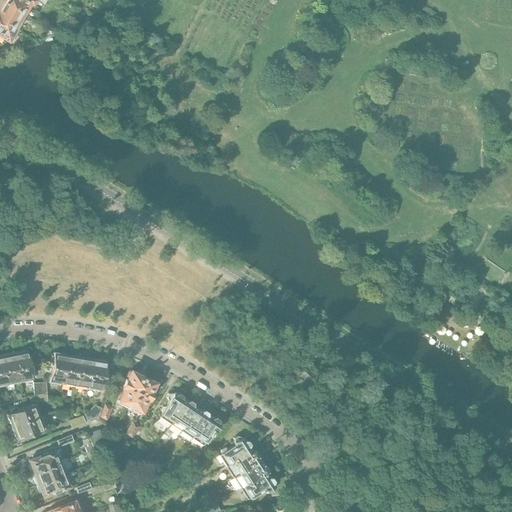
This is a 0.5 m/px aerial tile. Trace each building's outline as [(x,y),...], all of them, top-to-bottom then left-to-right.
[(0,0),(0,19),(15,29),(24,14),(8,5),(0,0)] [(0,0),(8,5),(24,14),(30,5),(33,6),(36,0),(35,0),(0,0)] [(21,32),(15,29),(0,19),(0,41),(2,38),(10,43),(15,35),(19,37),(21,32)] [(481,287),(466,294),(472,304),(486,297),(481,287)] [(461,309),(469,293),(460,289),(452,304),(461,309)] [(13,355),(12,355),(14,365),(16,366),(17,372),(16,373),(18,383),(30,380),(28,370),(30,370),(28,362),(30,361),(29,356),(26,357),(25,353),(21,354),(21,352),(13,353),(13,355)] [(47,382),(60,384),(61,374),(63,373),(64,368),(63,366),(65,357),(61,356),(61,354),(52,353),(52,356),(50,355),(49,361),(46,360),(44,372),(47,372),(46,378),(48,378),(47,382)] [(5,386),(18,383),(16,373),(17,372),(16,366),(14,365),(12,355),(8,356),(8,354),(0,356),(0,358),(0,357),(0,361),(1,368),(3,369),(4,375),(3,376),(5,386)] [(60,384),(73,386),(75,376),(76,375),(77,369),(76,368),(77,359),(74,358),(74,356),(66,355),(66,357),(65,357),(63,366),(64,368),(63,373),(61,374),(60,384)] [(73,386),(85,389),(87,379),(89,378),(89,373),(88,371),(90,361),(87,360),(87,358),(79,357),(79,359),(77,359),(76,368),(77,369),(76,375),(75,376),(73,386)] [(92,361),(90,361),(88,371),(89,373),(89,378),(87,379),(85,389),(98,391),(100,381),(102,381),(103,373),(106,373),(106,368),(103,367),(104,363),(99,363),(100,361),(92,359),(92,361)] [(124,407),(125,408),(141,376),(136,374),(136,375),(136,374),(136,373),(131,370),(131,371),(130,371),(128,370),(124,379),(123,378),(119,386),(121,387),(115,399),(125,404),(124,407)] [(141,376),(125,408),(126,408),(127,406),(138,411),(144,398),(146,399),(150,392),(148,391),(153,382),(151,382),(152,382),(151,381),(151,380),(146,377),(145,379),(145,378),(141,376)] [(162,434),(184,401),(180,398),(180,395),(176,393),(174,394),(172,393),(171,393),(168,394),(168,393),(165,397),(166,397),(166,400),(167,401),(166,402),(167,403),(164,407),(162,407),(160,411),(160,413),(151,426),(162,434)] [(180,431),(195,408),(191,405),(190,402),(191,402),(187,400),(184,401),(169,423),(180,431)] [(29,420),(39,416),(34,404),(24,408),(24,407),(17,410),(16,407),(9,409),(10,413),(8,414),(10,418),(8,419),(11,426),(12,426),(13,426),(22,423),(23,421),(27,419),(29,420)] [(94,404),(84,414),(86,419),(97,415),(101,407),(94,404)] [(106,420),(112,407),(105,404),(98,417),(106,420)] [(180,431),(191,438),(206,415),(205,412),(202,409),(202,410),(199,410),(195,408),(180,431)] [(85,423),(82,415),(68,421),(71,428),(85,423)] [(206,415),(191,438),(202,445),(204,441),(207,441),(208,438),(207,436),(211,430),(212,431),(213,430),(214,431),(216,430),(217,430),(219,427),(218,424),(218,423),(216,422),(216,419),(213,416),(212,417),(210,418),(206,415)] [(44,429),(39,416),(29,420),(27,419),(23,421),(22,423),(13,426),(14,430),(12,431),(16,439),(17,439),(18,440),(24,438),(24,436),(34,432),(35,434),(40,432),(39,430),(44,429)] [(131,438),(139,426),(132,421),(124,434),(131,438)] [(106,446),(100,430),(98,430),(98,429),(88,433),(88,435),(94,451),(96,450),(97,453),(107,449),(105,446),(106,446)] [(73,441),(71,436),(70,434),(55,440),(58,447),(73,441)] [(228,464),(249,450),(247,446),(247,444),(248,443),(245,440),(242,440),(241,437),(240,438),(239,437),(237,436),(236,436),(233,438),(233,441),(232,441),(233,442),(232,443),(233,444),(226,449),(225,448),(223,447),(220,448),(220,451),(224,458),(221,460),(225,466),(228,464)] [(235,475),(258,460),(256,456),(256,454),(257,453),(254,450),(252,450),(251,449),(249,450),(228,464),(225,466),(232,477),(235,475)] [(48,466),(56,462),(52,451),(42,455),(41,452),(32,456),(33,458),(29,460),(28,460),(29,462),(28,463),(29,465),(28,466),(30,472),(39,469),(40,467),(45,465),(48,466)] [(235,475),(242,486),(264,472),(266,471),(265,471),(266,468),(264,464),(264,465),(261,464),(258,460),(235,475)] [(61,475),(56,462),(48,466),(45,465),(40,467),(39,469),(30,472),(31,473),(32,472),(35,477),(33,478),(36,485),(61,475)] [(264,472),(242,486),(239,488),(243,494),(246,492),(250,499),(253,499),(256,498),(256,495),(256,494),(263,489),(264,491),(264,490),(265,492),(266,491),(268,492),(268,493),(272,490),(271,490),(272,487),(271,486),(272,485),(271,483),(271,481),(272,480),(269,477),(266,477),(264,472)] [(61,475),(36,485),(38,493),(40,492),(41,494),(42,497),(43,496),(48,494),(48,497),(56,494),(55,491),(66,487),(62,476),(61,475)] [(114,487),(112,480),(101,484),(104,491),(114,487)] [(91,488),(88,482),(74,488),(76,494),(91,488)] [(75,511),(71,501),(62,505),(62,504),(53,508),(45,511),(75,511)] [(192,511),(197,510),(193,501),(181,506),(182,511),(192,511)] [(208,511),(219,510),(214,501),(203,507),(204,511),(208,511)]
